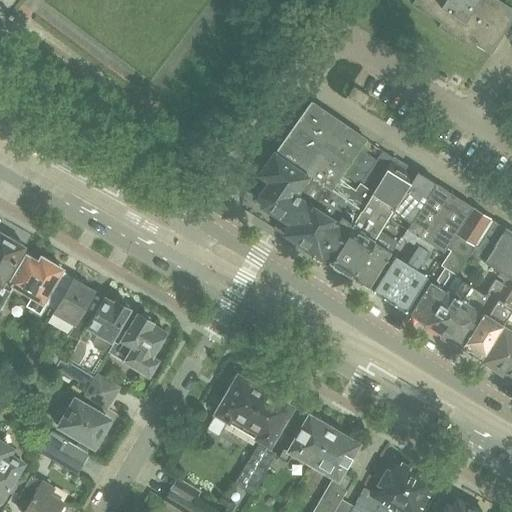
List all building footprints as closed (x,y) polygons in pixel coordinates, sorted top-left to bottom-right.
[(511,0),(409,0),(439,18),(436,23),(463,39),(468,31),(477,37),(474,41),(490,51),(511,15),(511,5),(502,0),(511,0)] [(363,106),(370,96),(353,86),(347,96),(363,106)] [(308,104),(274,150),(276,151),(259,174),(267,181),(258,195),(260,206),(280,217),(274,228),(283,234),(315,254),(328,262),(360,208),(373,188),(361,179),(354,188),(339,177),(365,139),(321,109),(310,101),(308,104)] [(392,157),(391,158),(373,188),(360,208),(328,262),(350,275),(391,210),(393,207),(412,177),(416,171),(392,157)] [(412,177),(393,207),(391,210),(410,222),(412,219),(434,183),(416,171),(412,177)] [(471,206),(434,183),(412,219),(410,222),(401,237),(413,245),(428,254),(434,245),(443,251),(471,206)] [(446,289),(455,276),(470,251),(475,245),(473,244),(490,218),(473,207),(447,248),(450,249),(440,264),(444,266),(436,279),(439,281),(436,285),(429,280),(408,312),(424,322),(446,289)] [(475,244),(475,245),(470,251),(477,256),(487,239),(493,244),(504,227),(494,221),(478,246),(475,244)] [(477,256),(500,270),(511,251),(511,232),(504,227),(493,244),(487,239),(477,256)] [(379,230),(350,276),(368,286),(390,250),(391,252),(397,242),(379,230)] [(0,288),(5,280),(3,278),(22,247),(21,246),(23,243),(9,234),(7,237),(0,233),(0,288)] [(372,289),(388,299),(404,309),(426,275),(418,270),(428,254),(413,245),(403,260),(394,255),(372,289)] [(483,310),(461,346),(480,358),(511,307),(511,251),(500,270),(497,274),(511,283),(511,285),(510,288),(495,279),(485,295),(487,296),(481,305),(486,307),(483,310)] [(38,261),(26,254),(9,282),(5,280),(0,288),(0,310),(15,285),(31,295),(25,305),(39,314),(54,290),(51,288),(62,268),(59,266),(59,264),(45,256),(44,258),(41,256),(38,261)] [(424,322),(438,331),(460,298),(468,285),(460,280),(455,276),(446,289),(424,322)] [(82,314),(86,308),(95,291),(85,285),(85,282),(82,278),(78,277),(75,279),(73,278),(63,295),(55,309),(53,311),(74,323),(67,335),(79,341),(79,340),(91,320),(82,314)] [(460,298),(438,331),(461,346),(483,310),(486,307),(481,305),(487,296),(485,295),(468,285),(464,292),(460,298)] [(95,313),(91,320),(79,340),(85,343),(90,334),(89,333),(91,329),(98,333),(93,342),(94,346),(100,350),(104,349),(110,340),(111,341),(130,309),(127,307),(127,304),(124,301),(119,300),(117,301),(115,300),(114,302),(104,296),(95,313)] [(511,377),(511,307),(480,358),(494,367),(511,377)] [(129,351),(124,360),(150,375),(159,359),(152,355),(166,331),(152,323),(153,322),(150,320),(149,316),(143,313),(139,314),(136,312),(131,322),(127,329),(127,328),(120,340),(120,341),(118,345),(123,348),(129,351)] [(74,349),(68,359),(78,364),(84,354),(74,349)] [(98,374),(92,385),(113,397),(119,386),(98,374)] [(229,420),(243,428),(264,391),(238,376),(237,375),(234,375),(232,375),(229,377),(228,380),(228,384),(229,387),(231,388),(207,428),(212,431),(210,434),(213,436),(215,433),(220,436),(229,420)] [(107,407),(113,397),(92,385),(86,394),(107,407)] [(267,390),(264,391),(243,428),(262,440),(260,444),(259,443),(235,484),(252,494),(276,453),(268,448),(292,407),(281,401),(281,398),(280,395),(279,393),(277,392),(275,390),(272,390),(270,389),(267,390)] [(75,397),(71,403),(66,412),(58,425),(94,446),(95,444),(99,444),(103,438),(102,433),(109,421),(108,416),(75,397)] [(312,463),(333,427),(332,426),(333,423),(322,417),(320,420),(309,413),(288,449),(284,447),(278,457),(287,462),(293,452),(312,463)] [(350,511),(354,506),(342,499),(354,478),(343,472),(360,443),(346,435),(348,431),(336,425),(334,428),(333,427),(312,463),(334,476),(312,511),(350,511)] [(7,453),(8,451),(7,444),(0,439),(0,498),(1,499),(23,462),(7,453)] [(67,439),(61,449),(84,462),(90,453),(67,439)] [(61,449),(55,459),(78,473),(84,462),(61,449)] [(418,511),(423,504),(421,502),(433,482),(395,461),(389,471),(387,469),(380,482),(382,483),(376,493),(365,487),(354,506),(350,511),(418,511)] [(18,496),(28,502),(22,511),(55,511),(62,500),(48,492),(51,486),(30,474),(18,496)] [(171,488),(194,502),(201,490),(178,476),(171,488)] [(171,488),(164,500),(168,502),(184,511),(190,511),(196,503),(194,502),(171,488)] [(472,508),(451,496),(441,511),(483,511),(477,508),(472,508)]
